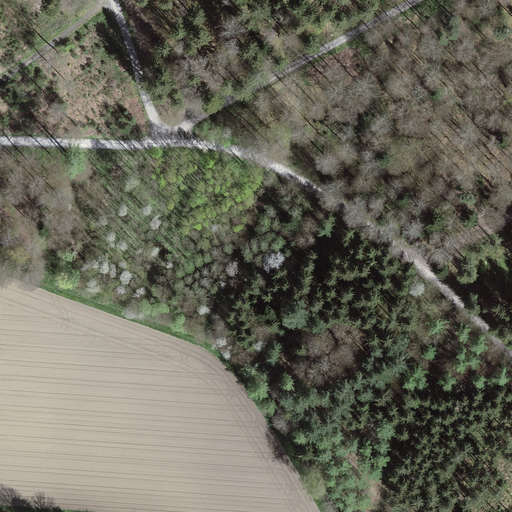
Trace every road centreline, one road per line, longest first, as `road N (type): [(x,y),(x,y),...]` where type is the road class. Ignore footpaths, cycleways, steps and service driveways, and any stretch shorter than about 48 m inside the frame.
road 1 (track): [(421,269),(307,186),(243,153),(159,139)]
road 2 (track): [(420,0),(159,139)]
road 3 (track): [(159,139),(0,144)]
road 4 (track): [(115,0),(159,139)]
road 5 (track): [(511,354),(421,269)]
